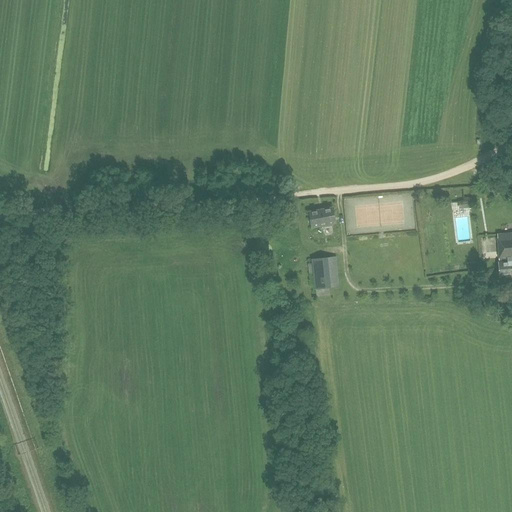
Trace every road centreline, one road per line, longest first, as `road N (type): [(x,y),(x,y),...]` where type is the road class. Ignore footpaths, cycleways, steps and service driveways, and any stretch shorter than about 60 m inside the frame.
road 1 (track): [(511,140),(471,164),(403,186),(0,214)]
road 2 (track): [(338,191),(346,269),(358,287),(460,285),(479,310),(511,316)]
